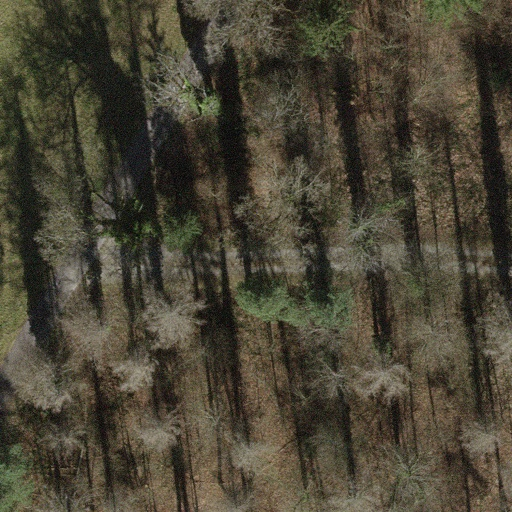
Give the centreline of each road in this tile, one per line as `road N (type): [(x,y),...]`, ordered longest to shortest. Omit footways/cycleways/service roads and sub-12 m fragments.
road 1 (track): [(0,392),(233,0)]
road 2 (track): [(89,239),(158,261),(257,273),(511,270)]
